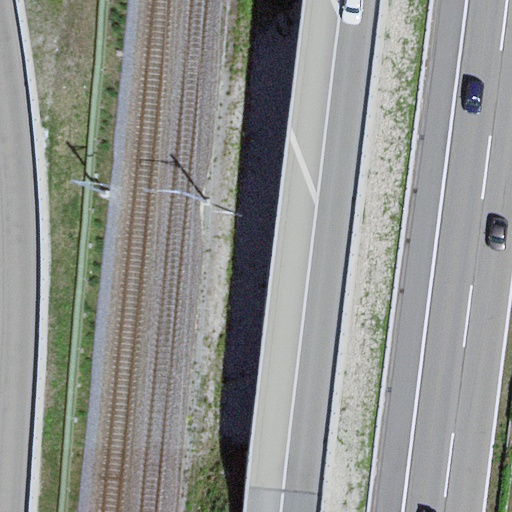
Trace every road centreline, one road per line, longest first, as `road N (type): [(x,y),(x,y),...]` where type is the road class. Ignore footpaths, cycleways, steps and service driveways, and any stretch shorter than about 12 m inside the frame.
road 1 (motorway): [(511,0),(448,511)]
road 2 (motorway): [(336,0),(278,511)]
